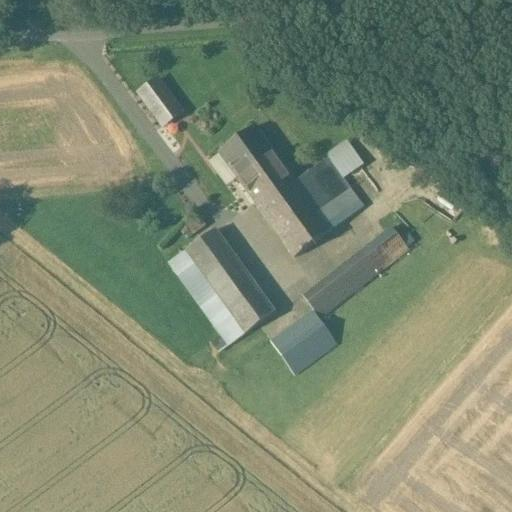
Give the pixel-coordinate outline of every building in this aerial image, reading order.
[(174,112),(153,83),(141,93),(162,122),(174,112)] [(295,183),(287,172),(255,127),(219,154),(237,179),(237,180),(294,259),(361,210),(326,161),(295,183)] [(408,250),(391,229),(375,241),(392,262),(408,250)] [(214,232),(170,264),(204,312),(230,346),(274,315),(214,232)] [(375,241),(303,299),(319,319),(392,262),(375,241)]
